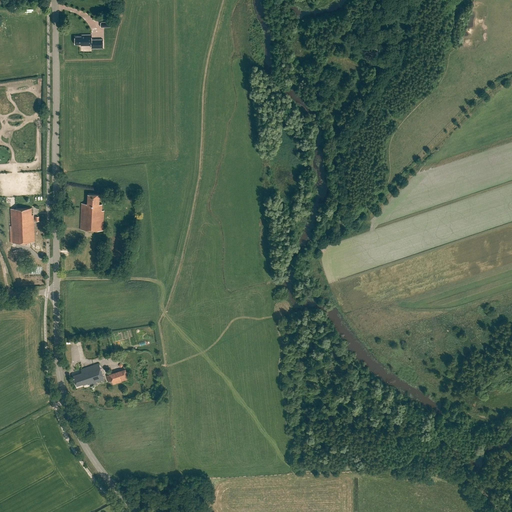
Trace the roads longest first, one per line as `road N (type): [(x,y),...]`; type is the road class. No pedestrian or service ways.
road 1 (secondary): [(56,291),(55,0)]
road 2 (secondary): [(132,511),(67,410),(56,291)]
